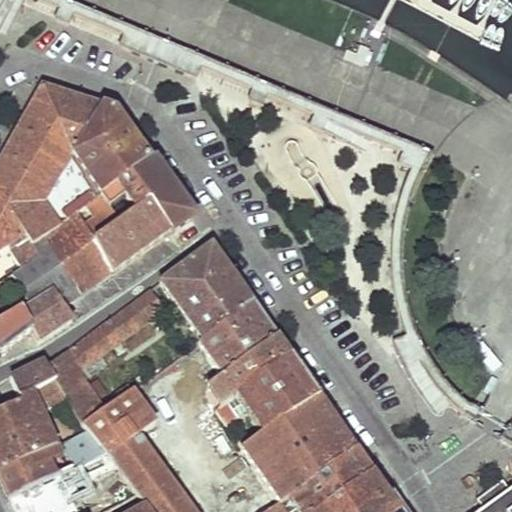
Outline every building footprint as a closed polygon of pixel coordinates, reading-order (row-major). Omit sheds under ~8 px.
[(0,162),(0,199),(38,262),(23,275),(13,282),(30,312),(53,300),(64,313),(111,277),(80,216),(93,207),(98,203),(73,160),(101,107),(42,88),(37,97),(0,162)] [(118,113),(101,107),(73,160),(98,203),(130,180),(153,164),(132,134),(118,113)] [(176,198),(153,164),(130,180),(139,196),(112,216),(115,226),(107,232),(93,207),(80,216),(111,277),(134,259),(168,232),(159,219),(181,205),(176,198)] [(0,254),(7,249),(23,275),(38,262),(0,199),(0,254)] [(191,219),(181,205),(159,219),(168,232),(191,219)] [(201,345),(254,309),(220,260),(213,250),(196,262),(162,286),(201,345)] [(142,303),(155,319),(164,313),(153,294),(151,295),(142,303)] [(30,312),(17,320),(29,338),(36,346),(53,334),(72,322),(64,313),(53,300),(30,312)] [(132,395),(146,384),(141,378),(99,407),(78,374),(155,319),(142,303),(94,336),(47,369),(57,384),(85,428),(132,395)] [(190,429),(194,427),(220,409),(207,390),(277,341),(266,325),(254,309),(201,345),(198,347),(215,370),(206,375),(203,371),(168,395),(190,429)] [(0,358),(23,342),(29,338),(17,320),(0,330),(0,358)] [(207,390),(220,409),(235,398),(290,359),(284,351),(277,341),(207,390)] [(235,398),(264,438),(319,400),(305,380),(290,359),(235,398)] [(36,368),(10,380),(22,404),(28,401),(28,396),(31,395),(57,384),(47,369),(44,365),(36,368)] [(22,404),(0,414),(0,475),(41,458),(57,451),(31,395),(28,396),(28,401),(22,404)] [(157,511),(181,495),(140,439),(158,426),(132,395),(85,428),(107,459),(116,473),(145,511),(157,511)] [(291,499),(356,452),(337,426),(319,400),(264,438),(243,453),(282,507),(291,499)] [(181,435),(209,476),(223,468),(194,427),(190,429),(181,435)] [(291,499),(301,511),(320,511),(373,476),(364,465),(356,452),(291,499)] [(41,458),(0,475),(0,485),(2,489),(7,502),(51,483),(41,458)] [(51,483),(7,502),(11,511),(77,511),(67,493),(116,473),(107,459),(51,483)] [(320,511),(369,511),(389,498),(381,488),(373,476),(320,511)] [(192,511),(181,495),(157,511),(192,511)] [(511,511),(511,497),(488,511),(511,511)] [(369,511),(398,511),(389,498),(369,511)]
